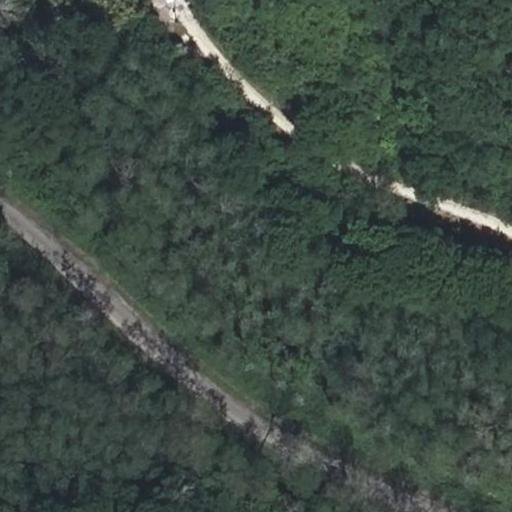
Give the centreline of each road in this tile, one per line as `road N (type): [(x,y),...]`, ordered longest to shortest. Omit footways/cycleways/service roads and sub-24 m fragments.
road 1 (unclassified): [(441,511),(362,480),(172,364),(0,193)]
road 2 (track): [(192,0),(304,128),(358,160),(511,224)]
